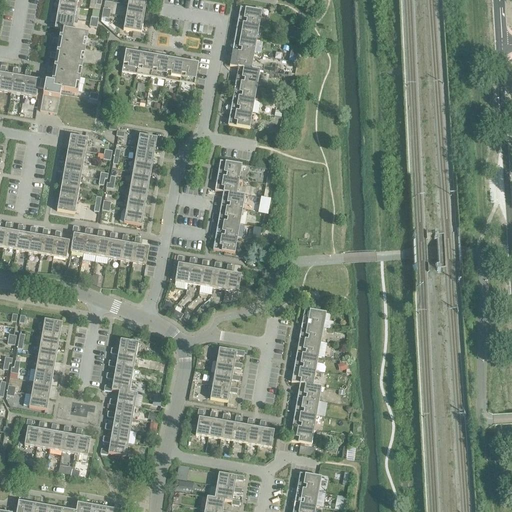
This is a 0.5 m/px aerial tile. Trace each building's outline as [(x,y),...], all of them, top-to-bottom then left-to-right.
[(128,0),(127,6),(145,9),(146,0),(128,0)] [(58,4),(56,17),(74,20),(76,7),(58,4)] [(127,6),(125,18),(143,21),(145,9),(127,6)] [(238,16),(237,23),(259,27),(261,12),(240,8),(239,14),(241,14),(240,17),(238,16)] [(54,29),(62,31),(62,30),(72,32),(74,20),(56,17),(54,29)] [(143,21),(125,18),(123,31),(140,34),(143,21)] [(236,31),(234,38),(256,41),(259,27),(237,23),(236,28),(238,28),(238,31),(236,31)] [(42,96),(51,97),(59,98),(60,90),(74,92),(84,34),(72,32),(62,30),(62,31),(61,38),(63,38),(63,41),(52,39),(51,44),(60,45),(59,52),(61,52),(60,55),(50,53),(49,58),(57,60),(56,66),(58,67),(58,70),(47,68),(46,73),(55,74),(54,81),(56,81),(55,84),(45,82),(42,96)] [(233,45),(232,52),(253,56),(256,41),(234,38),(234,42),(236,42),(235,46),(233,45)] [(121,73),(136,76),(140,54),(135,53),(135,56),(132,55),(132,53),(125,51),(124,55),(123,64),(121,73)] [(290,51),(288,62),(295,63),(297,53),(290,51)] [(229,67),(237,68),(238,68),(251,70),(253,56),(232,52),(231,56),(233,57),(233,60),(230,60),(229,67)] [(136,76),(150,78),(154,57),(150,56),(149,58),(146,58),(147,55),(140,54),(136,76)] [(150,78),(165,81),(169,59),(164,58),(164,61),(161,60),(161,58),(154,57),(150,78)] [(165,81),(179,83),(183,62),(179,61),(178,63),(175,63),(175,60),(169,59),(165,81)] [(183,62),(179,83),(194,86),(198,64),(193,63),(193,66),(189,65),(190,63),(183,62)] [(0,81),(0,92),(10,94),(14,77),(11,76),(4,75),(5,68),(0,67),(0,74),(1,75),(0,81)] [(236,75),(235,82),(257,86),(259,71),(251,70),(238,68),(237,68),(237,72),(239,73),(238,76),(236,75)] [(10,94),(23,97),(26,79),(24,79),(16,77),(18,70),(13,69),(11,76),(14,77),(10,94)] [(26,79),(23,97),(36,99),(39,81),(29,79),(30,72),(25,71),(24,79),(26,79)] [(234,90),(232,97),(254,100),(257,86),(235,82),(234,87),(236,87),(236,90),(234,90)] [(284,82),(282,90),(291,92),(292,83),(284,82)] [(231,104),(230,111),(252,115),(254,100),(232,97),(232,101),(234,101),(233,105),(231,104)] [(252,115),(230,111),(229,115),(231,116),(231,119),(229,119),(227,126),(249,130),(252,115)] [(139,136),(136,149),(154,152),(156,139),(139,136)] [(70,137),(67,150),(85,153),(87,140),(70,137)] [(136,149),(134,161),(152,164),(154,152),(136,149)] [(67,150),(65,162),(83,165),(85,153),(67,150)] [(134,161),(132,174),(150,177),(152,164),(134,161)] [(65,162),(63,174),(81,177),(83,165),(65,162)] [(218,170),(217,177),(238,181),(241,166),(219,162),(219,167),(221,167),(220,171),(218,170)] [(63,174),(61,187),(78,190),(81,177),(63,174)] [(132,174),(130,186),(147,189),(150,177),(132,174)] [(214,192),(222,193),(223,193),(236,195),(238,181),(217,177),(216,181),(218,182),(218,185),(215,185),(214,192)] [(130,186),(128,198),(145,202),(147,189),(130,186)] [(61,187),(58,199),(76,202),(78,190),(61,187)] [(221,200),(220,207),(242,211),(244,196),(236,195),(223,193),(222,193),(222,197),(224,198),(223,201),(221,200)] [(128,198),(125,211),(143,214),(145,202),(128,198)] [(260,198),(257,213),(264,215),(267,215),(270,200),(265,199),(264,199),(260,198)] [(76,202),(58,199),(56,212),(74,215),(76,202)] [(219,215),(217,222),(239,225),(242,211),(220,207),(219,212),(221,212),(221,215),(219,215)] [(143,214),(125,211),(123,224),(141,227),(143,214)] [(216,229),(215,236),(237,240),(239,225),(217,222),(217,226),(219,226),(218,230),(216,229)] [(15,251),(27,253),(30,236),(29,235),(21,234),(23,224),(18,223),(16,233),(18,234),(15,251)] [(3,249),(15,251),(18,234),(16,233),(9,232),(10,224),(5,224),(4,231),(6,231),(3,249)] [(70,253),(83,255),(86,237),(84,237),(76,236),(78,228),(72,227),(71,235),(73,236),(70,253)] [(27,253),(40,256),(43,238),(41,238),(34,236),(35,229),(30,228),(29,235),(30,236),(27,253)] [(83,255),(95,257),(98,240),(96,239),(89,238),(90,230),(85,229),(84,237),(86,237),(83,255)] [(40,256),(53,258),(56,240),(54,240),(46,239),(48,231),(43,230),(41,238),(43,238),(40,256)] [(56,240),(53,258),(65,260),(69,242),(59,241),(60,233),(55,232),(54,240),(56,240)] [(95,257),(107,259),(110,242),(108,241),(101,240),(102,233),(97,232),(96,239),(98,240),(95,257)] [(107,259),(120,262),(123,244),(121,244),(114,242),(115,235),(110,234),(108,241),(110,242),(107,259)] [(120,262),(132,264),(135,246),(133,246),(126,245),(127,237),(122,236),(121,244),(123,244),(120,262)] [(237,240),(215,236),(214,240),(216,241),(216,244),(214,244),(212,251),(234,255),(237,240)] [(135,246),(132,264),(145,266),(148,248),(138,247),(140,239),(135,238),(133,246),(135,246)] [(174,282),(187,285),(190,267),(188,267),(181,265),(182,258),(177,257),(176,265),(177,265),(174,282)] [(187,285),(200,287),(203,269),(200,269),(193,267),(195,260),(189,259),(188,267),(190,267),(187,285)] [(200,287),(212,289),(215,271),(213,271),(206,270),(207,262),(202,261),(200,269),(203,269),(200,287)] [(212,289),(224,291),(227,274),(225,273),(218,272),(219,264),(214,263),(213,271),(215,271),(212,289)] [(227,274),(224,291),(237,293),(240,276),(230,274),(232,267),(227,266),(225,273),(227,274)] [(80,274),(79,281),(85,283),(85,279),(89,280),(90,276),(80,274)] [(92,276),(91,285),(100,290),(102,278),(92,276)] [(164,303),(161,309),(169,313),(172,307),(164,303)] [(302,318),(301,325),(323,329),(325,314),(304,310),(303,315),(305,315),(305,319),(302,318)] [(175,312),(173,316),(180,320),(182,315),(175,312)] [(44,321),(41,334),(59,337),(61,324),(44,321)] [(300,333),(298,339),(320,343),(323,329),(301,325),(300,329),(303,330),(302,333),(300,333)] [(41,334),(39,346),(57,349),(59,337),(41,334)] [(297,347),(296,354),(318,358),(320,343),(298,339),(298,344),(300,344),(299,347),(297,347)] [(109,354),(117,356),(117,354),(135,357),(137,344),(120,341),(118,351),(110,349),(109,354)] [(39,346),(37,359),(55,362),(57,349),(39,346)] [(218,350),(216,363),(234,366),(234,363),(235,356),(243,357),(244,352),(236,351),(236,353),(218,350)] [(107,367),(115,368),(115,366),(133,369),(135,357),(117,354),(117,356),(116,363),(108,362),(107,367)] [(295,361),(293,368),(315,372),(318,358),(296,354),(295,358),(297,359),(297,362),(295,361)] [(37,359),(35,371),(52,374),(55,362),(37,359)] [(216,363),(214,375),(231,378),(232,376),(233,368),(241,370),(241,365),(234,363),(234,366),(216,363)] [(105,379),(113,381),(113,378),(131,381),(133,369),(115,366),(115,368),(114,376),(106,374),(105,379)] [(291,383),(299,384),(312,386),(313,386),(315,372),(293,368),(293,373),(295,373),(294,376),(292,376),(291,383)] [(35,371),(33,383),(50,386),(52,374),(35,371)] [(214,375),(212,387),(229,390),(230,388),(231,381),(238,382),(239,377),(232,376),(231,378),(214,375)] [(111,391),(118,392),(128,394),(129,394),(131,381),(113,378),(113,381),(111,388),(104,387),(103,392),(111,393),(111,391)] [(33,383),(31,396),(48,399),(50,386),(33,383)] [(298,392),(297,399),(318,402),(321,388),(313,386),(312,386),(299,384),(298,389),(301,389),(300,392),(298,392)] [(229,390),(212,387),(209,400),(227,403),(229,393),(236,395),(237,390),(230,388),(229,390)] [(108,405),(116,407),(116,405),(134,408),(136,395),(129,394),(128,394),(118,392),(117,402),(109,400),(108,405)] [(48,399),(31,396),(28,409),(46,412),(48,399)] [(295,406),(294,413),(316,417),(318,402),(297,399),(296,403),(298,403),(298,407),(295,406)] [(106,418),(114,419),(114,417),(132,420),(134,408),(116,405),(116,407),(114,414),(107,413),(106,418)] [(195,436),(208,438),(211,421),(209,420),(201,419),(203,412),(197,411),(196,418),(198,419),(195,436)] [(208,438),(220,441),(223,423),(221,423),(214,421),(215,414),(210,413),(209,420),(211,421),(208,438)] [(293,421),(291,427),(313,431),(316,417),(294,413),(293,417),(296,418),(295,421),(293,421)] [(220,441),(232,443),(236,425),(233,425),(226,423),(227,416),(222,415),(221,423),(223,423),(220,441)] [(104,430),(111,432),(112,429),(129,432),(132,420),(114,417),(114,419),(112,427),(105,425),(104,430)] [(232,443),(245,445),(248,427),(246,427),(239,426),(240,418),(235,417),(233,425),(236,425),(232,443)] [(245,445),(257,447),(260,429),(258,429),(251,428),(252,420),(247,419),(246,427),(248,427),(245,445)] [(24,446),(36,448),(40,431),(37,431),(30,429),(31,422),(26,421),(25,429),(27,429),(24,446)] [(260,429),(257,447),(270,449),(273,432),(263,430),(265,422),(260,422),(258,429),(260,429)] [(36,448),(49,451),(52,433),(50,433),(42,431),(44,424),(39,423),(37,431),(40,431),(36,448)] [(49,451),(61,453),(64,435),(62,435),(55,434),(56,426),(51,425),(50,433),(52,433),(49,451)] [(61,453),(74,455),(77,437),(75,437),(67,436),(69,428),(64,427),(62,435),(64,435),(61,453)] [(313,431),(291,427),(291,432),(293,432),(292,435),(290,435),(289,442),(311,446),(313,431)] [(77,437),(74,455),(87,457),(90,440),(80,438),(81,430),(76,429),(75,437),(77,437)] [(102,443),(109,444),(110,442),(127,445),(129,432),(112,429),(111,432),(110,439),(102,438),(102,443)] [(110,442),(109,444),(108,451),(100,450),(99,455),(107,456),(107,455),(125,458),(127,445),(110,442)] [(300,447),(298,455),(313,458),(314,450),(300,447)] [(342,450),(341,460),(354,462),(355,450),(348,449),(347,449),(347,450),(342,450)] [(298,482),(296,489),(318,493),(321,478),(299,474),(298,479),(301,479),(300,483),(298,482)] [(218,475),(216,487),(233,490),(233,488),(235,481),(243,482),(243,477),(236,476),(235,478),(218,475)] [(216,487),(214,499),(214,500),(224,502),(231,503),(231,501),(233,493),(240,495),(241,490),(233,488),(233,490),(216,487)] [(295,497),(294,504),(315,507),(318,493),(296,489),(296,493),(298,494),(297,497),(295,497)] [(206,498),(204,511),(210,511),(221,511),(222,511),(224,502),(214,500),(214,499),(206,498)] [(15,511),(31,511),(32,505),(28,504),(28,506),(24,506),(25,503),(18,502),(15,511)]
